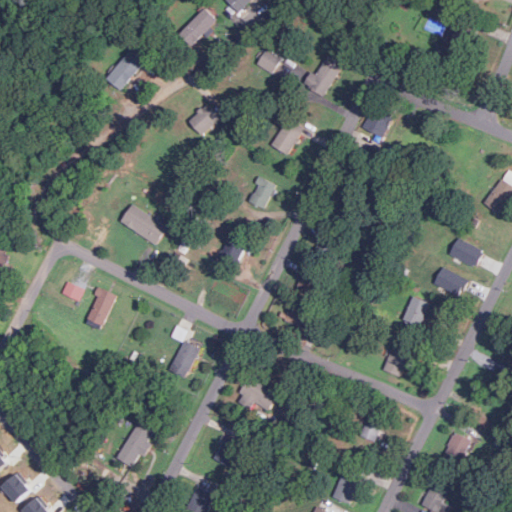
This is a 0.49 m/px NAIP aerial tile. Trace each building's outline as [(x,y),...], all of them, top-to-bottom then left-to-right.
[(229,0),(240,11),(251,0),(229,0)] [(218,18),(206,6),(181,33),(193,44),(218,18)] [(469,32),(454,24),(443,47),(457,55),(469,32)] [(123,90),(151,55),(136,43),(108,77),(123,90)] [(283,57),(267,48),(259,64),(275,72),(283,57)] [(313,70),(306,82),(326,95),(347,61),(331,51),(318,73),(313,70)] [(223,117),(209,102),(191,119),(204,134),(223,117)] [(394,119),(373,109),(365,126),(385,136),(394,119)] [(273,144),(290,153),(303,130),(287,120),(273,144)] [(511,170),(507,168),(487,203),(502,212),(511,194),(511,170)] [(278,183),(262,176),(251,200),(266,207),(278,183)] [(123,222),(160,243),(170,224),(133,204),(123,222)] [(338,237),(325,231),(317,248),(329,254),(338,237)] [(451,253),(477,267),(486,250),(460,236),(451,253)] [(0,268),(13,245),(0,238),(0,268)] [(246,248),(228,240),(221,256),(239,264),(246,248)] [(435,283),(463,295),(470,277),(443,266),(435,283)] [(81,299),(86,287),(69,280),(64,292),(81,299)] [(89,316),(105,324),(118,294),(102,286),(89,316)] [(424,324),(431,300),(413,295),(406,319),(424,324)] [(318,308),(293,299),(286,319),(311,328),(318,308)] [(411,341),(395,337),(387,370),(403,374),(411,341)] [(201,346),(185,339),(172,370),(189,377),(201,346)] [(253,408),(256,401),(271,409),(280,393),(252,377),(238,400),(253,408)] [(380,440),(385,417),(368,413),(363,436),(380,440)] [(157,429),(140,419),(119,456),(134,466),(141,453),(146,456),(154,442),(150,440),(157,429)] [(463,459),(472,438),(455,431),(446,452),(463,459)] [(232,464),(241,441),(226,435),(217,458),(232,464)] [(0,469),(10,462),(0,449),(0,469)] [(351,502),(363,474),(346,467),(334,495),(351,502)] [(19,501),(33,489),(18,472),(4,484),(19,501)] [(190,504),(204,511),(206,511),(217,492),(200,484),(190,504)] [(443,511),(448,511),(452,504),(444,501),(448,490),(432,484),(424,504),(443,511)] [(24,508),(27,511),(53,511),(39,496),(24,508)]
